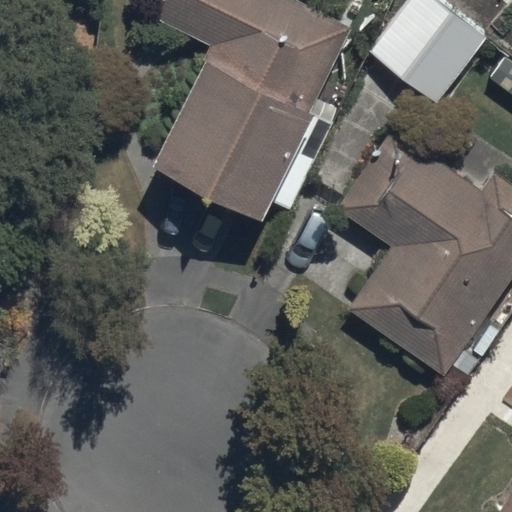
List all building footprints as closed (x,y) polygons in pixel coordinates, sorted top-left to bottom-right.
[(254,212),(262,197),(285,208),(333,115),(310,103),(350,26),(300,0),(163,0),(156,14),(209,41),(148,157),(254,212)] [(438,0),(407,0),(368,48),(431,99),(483,36),(438,0)] [(511,152),(511,60),(510,59),(463,124),(509,157),(511,152)] [(347,301),(439,368),(511,269),(511,181),(495,169),(479,190),(394,127),(337,204),(390,243),(347,301)] [(511,511),(511,482),(491,511),(511,511)]
